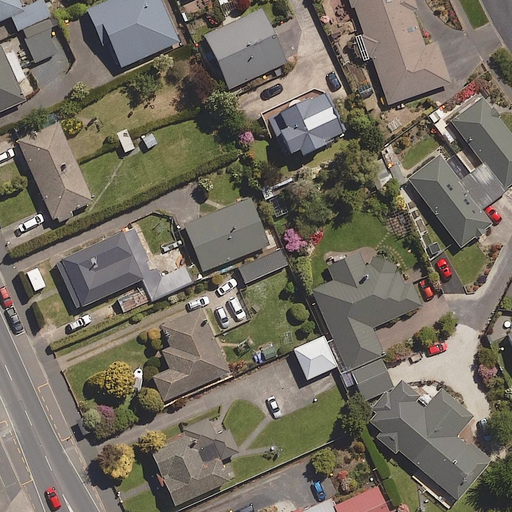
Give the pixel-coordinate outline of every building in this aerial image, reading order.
[(0,0),(0,21),(11,17),(16,30),(48,17),(40,0),(37,0),(20,7),(16,0),(0,0)] [(179,42),(160,0),(110,0),(88,10),(104,46),(110,43),(121,68),(179,42)] [(349,0),(369,57),(371,56),(388,105),(450,83),(436,42),(424,47),(412,11),(419,9),(415,0),(349,0)] [(286,63),(261,9),(204,35),(229,89),(286,63)] [(59,53),(46,22),(23,32),(36,62),(59,53)] [(0,112),(24,101),(0,46),(0,112)] [(345,135),(324,91),(268,119),(287,156),(299,150),(302,156),(345,135)] [(511,185),(511,139),(481,98),(451,121),(484,165),(459,184),(439,157),(408,180),(461,249),(492,225),(480,210),(511,185)] [(16,140),(51,221),(56,219),(58,222),(72,216),(70,212),(93,202),(58,122),(16,140)] [(127,129),(116,134),(124,155),(135,150),(127,129)] [(282,194),(267,200),(274,219),(289,214),(282,194)] [(183,227),(202,274),(220,267),(223,275),(239,269),(245,283),(279,269),(250,200),(183,227)] [(76,310),(86,306),(92,319),(111,310),(105,297),(142,280),(152,302),(188,285),(179,266),(157,277),(134,227),(55,264),(76,310)] [(400,452),(455,502),(491,460),(460,437),(474,416),(443,388),(424,408),(417,401),(420,396),(402,380),(395,387),(381,358),(386,356),(373,330),(422,306),(395,249),(365,264),(359,252),(326,268),(332,279),(310,290),(366,401),(384,393),(385,393),(368,408),(375,415),(368,423),(379,433),(375,438),(396,457),(400,452)] [(227,373),(198,309),(162,325),(172,346),(161,351),(170,370),(153,377),(164,402),(227,373)] [(323,336),(293,350),(307,381),(338,366),(323,336)] [(161,485),(171,504),(233,486),(225,458),(235,450),(224,429),(218,431),(217,426),(149,444),(161,485)] [(387,511),(376,487),(335,506),(331,499),(302,511),(301,511),(301,509),(294,511),(387,511)]
